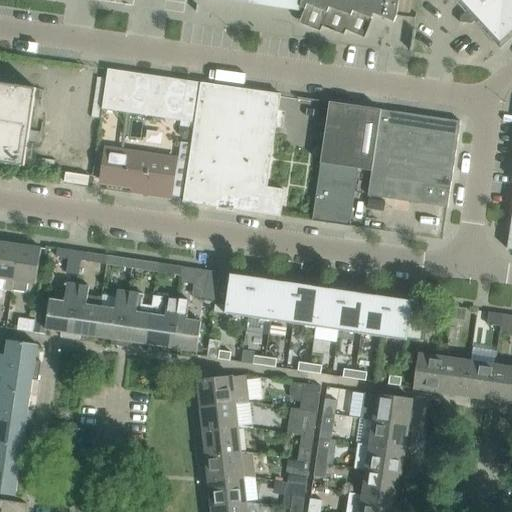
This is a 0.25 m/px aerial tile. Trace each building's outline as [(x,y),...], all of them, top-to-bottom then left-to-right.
[(239,0),(300,9),(300,7),(305,9),(307,5),(313,7),(306,26),(320,31),(322,26),(343,35),(345,30),(358,35),(366,17),(371,19),(373,14),(394,23),(397,0),(239,0)] [(474,21),(499,48),(511,36),(511,0),(447,0),(449,1),(449,0),(454,0),(466,12),(460,18),(460,23),(471,24),(474,21)] [(152,76),(108,70),(102,109),(195,123),(201,83),(167,78),(167,80),(152,78),(152,76)] [(0,163),(24,167),(36,89),(0,83),(0,163)] [(201,83),(195,123),(189,163),(184,198),(183,202),(280,216),(284,191),(266,188),(280,95),(201,83)] [(358,169),(371,171),(381,110),(329,102),(312,221),(349,226),(358,169)] [(460,122),(381,110),(371,171),(368,196),(395,200),(396,194),(409,196),(408,202),(410,202),(410,201),(446,206),(446,208),(447,208),(460,122)] [(192,128),(180,126),(179,133),(183,139),(190,140),(192,128)] [(102,178),(101,182),(133,187),(134,183),(145,185),(144,192),(170,196),(184,198),(189,163),(178,161),(106,150),(102,178)] [(65,174),(64,182),(88,186),(89,176),(65,172),(65,174)] [(11,293),(19,245),(0,242),(0,279),(5,280),(3,291),(11,293)] [(36,285),(41,249),(19,245),(11,293),(28,295),(30,284),(36,285)] [(57,248),(56,256),(68,258),(66,274),(79,276),(81,260),(82,252),(57,248)] [(82,252),(81,260),(105,264),(106,256),(82,252)] [(106,256),(105,264),(131,268),(132,260),(106,256)] [(132,260),(131,268),(155,272),(157,263),(132,260)] [(157,263),(155,272),(181,276),(183,267),(157,263)] [(219,273),(209,271),(183,267),(181,276),(180,284),(195,287),(193,298),(204,300),(215,301),(219,273)] [(253,278),(230,275),(230,276),(225,314),(247,317),(253,278)] [(253,278),(247,317),(270,321),(276,281),(253,278)] [(299,285),(276,281),(270,321),(293,324),(299,285)] [(50,301),(45,330),(61,332),(60,337),(70,339),(77,286),(67,285),(64,303),(50,301)] [(321,288),(299,285),(293,324),(316,327),(321,288)] [(89,288),(77,286),(70,339),(80,340),(81,335),(95,337),(99,308),(100,299),(87,297),(89,288)] [(316,327),(338,331),(344,291),(321,288),(316,327)] [(367,295),(344,291),(338,331),(361,334),(367,295)] [(110,345),(120,346),(127,294),(117,292),(114,310),(99,308),(95,337),(111,339),(110,345)] [(145,296),(127,294),(120,346),(130,347),(131,342),(145,344),(150,308),(144,307),(145,296)] [(361,334),(384,338),(390,298),(367,295),(361,334)] [(161,352),(169,353),(177,301),(154,297),(152,308),(150,308),(145,344),(161,347),(161,352)] [(424,314),(411,312),(413,301),(390,298),(384,338),(407,341),(407,338),(420,340),(424,314)] [(169,353),(179,355),(180,355),(181,350),(197,352),(201,323),(187,321),(190,302),(177,301),(169,353)] [(437,317),(451,319),(453,307),(439,305),(437,317)] [(453,307),(451,319),(464,321),(466,309),(453,307)] [(487,325),(501,327),(503,315),(489,313),(487,325)] [(511,316),(503,315),(501,327),(511,328),(511,316)] [(17,330),(33,333),(34,321),(19,318),(17,330)] [(0,339),(0,365),(39,371),(40,362),(35,361),(37,345),(0,339)] [(219,351),(218,360),(230,361),(231,353),(219,351)] [(419,355),(414,389),(439,393),(445,358),(419,355)] [(264,366),(265,358),(253,356),(252,365),(264,366)] [(276,359),(265,358),(264,366),(275,368),(276,359)] [(445,358),(439,393),(465,397),(470,362),(445,358)] [(470,362),(465,397),(490,400),(495,366),(470,362)] [(299,363),(297,371),(309,373),(310,364),(299,363)] [(322,366),(310,364),(309,373),(320,375),(322,366)] [(0,376),(1,377),(0,386),(0,391),(30,396),(32,380),(37,381),(39,371),(0,365),(0,376)] [(511,368),(495,366),(490,400),(511,403),(511,368)] [(342,378),(354,380),(355,371),(344,369),(342,378)] [(367,373),(355,371),(354,380),(365,381),(367,373)] [(197,381),(200,407),(235,404),(248,402),(245,376),(197,381)] [(389,376),(388,385),(400,386),(401,378),(389,376)] [(298,411),(305,412),(317,414),(321,387),(302,384),(298,411)] [(0,416),(31,421),(33,412),(28,411),(30,396),(0,391),(0,416)] [(375,407),(373,422),(408,427),(412,400),(365,393),(363,405),(375,407)] [(324,401),(322,415),(335,416),(337,403),(324,401)] [(238,428),(235,404),(200,407),(203,432),(238,428)] [(313,438),(317,414),(305,412),(301,436),(313,438)] [(322,415),(319,439),(331,441),(335,416),(322,415)] [(0,442),(22,446),(25,430),(30,431),(30,430),(31,421),(0,416),(0,442)] [(369,446),(405,451),(408,427),(373,422),(369,446)] [(203,432),(206,457),(241,454),(238,428),(203,432)] [(301,436),(298,461),(310,463),(313,438),(301,436)] [(319,439),(315,464),(327,465),(331,441),(319,439)] [(0,468),(24,472),(25,462),(20,461),(22,446),(0,442),(0,468)] [(366,471),(401,476),(405,451),(369,446),(356,444),(353,469),(366,471)] [(241,454),(206,457),(208,482),(244,479),(253,479),(251,454),(241,454)] [(307,479),(310,463),(298,461),(295,477),(307,479)] [(325,481),(327,465),(315,464),(313,479),(325,481)] [(23,480),(24,472),(0,468),(0,494),(15,496),(17,480),(22,481),(23,480)] [(362,495),(397,501),(401,476),(366,471),(362,495)] [(208,482),(211,508),(246,505),(244,479),(208,482)] [(349,494),(346,511),(395,511),(397,501),(362,495),(349,494)] [(292,498),(290,510),(303,511),(304,500),(292,498)] [(2,500),(1,511),(0,511),(25,511),(26,504),(2,500)] [(310,501),(308,511),(320,511),(322,503),(310,501)]
